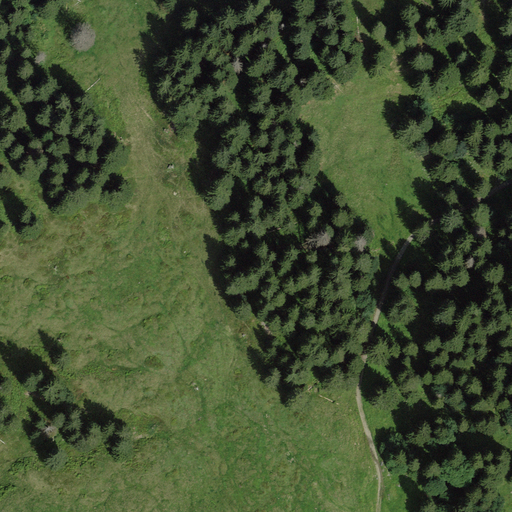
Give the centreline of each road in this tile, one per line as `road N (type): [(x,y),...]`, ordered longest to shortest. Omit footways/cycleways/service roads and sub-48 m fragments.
road 1 (track): [(378,511),(381,482),(359,385),(398,249)]
road 2 (track): [(511,181),(414,231),(398,249)]
